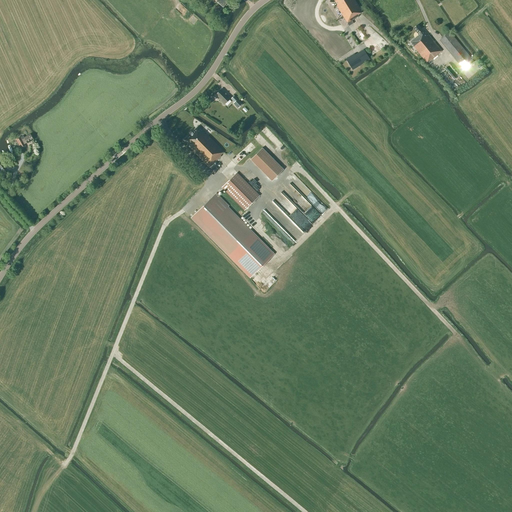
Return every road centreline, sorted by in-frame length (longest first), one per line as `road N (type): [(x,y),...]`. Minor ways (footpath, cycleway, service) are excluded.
road 1 (tertiary): [(0,279),(41,224),(200,86),(268,0)]
road 2 (track): [(263,131),(511,397)]
road 3 (track): [(181,211),(164,223),(63,466)]
road 4 (track): [(112,355),(304,511)]
road 5 (track): [(175,215),(201,245),(215,283),(255,319),(263,322),(303,283),(303,271),(284,257)]
